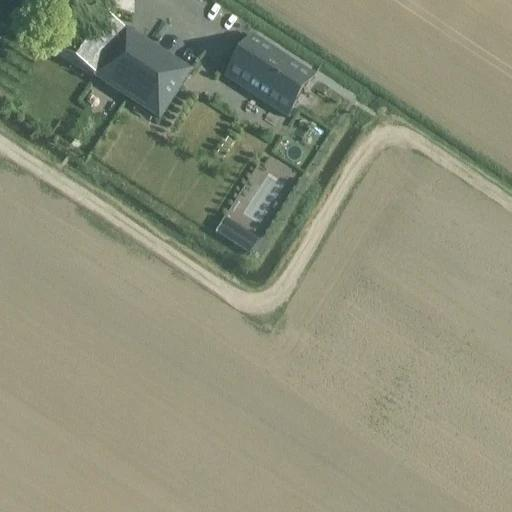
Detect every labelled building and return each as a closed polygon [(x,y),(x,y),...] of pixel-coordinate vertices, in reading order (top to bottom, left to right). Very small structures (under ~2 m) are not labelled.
[(97,0),(97,14),(110,14),(110,0),(97,0)] [(87,11),(59,52),(93,75),(96,77),(94,80),(126,101),(158,53),(127,32),(125,36),(114,29),(87,11)] [(252,38),(225,79),(288,121),(315,79),(252,38)] [(158,53),(126,101),(158,123),(190,74),(158,53)] [(225,221),(215,236),(249,259),(259,244),(225,221)]
